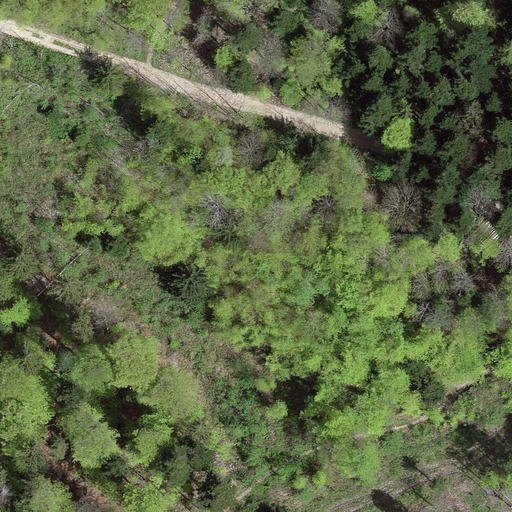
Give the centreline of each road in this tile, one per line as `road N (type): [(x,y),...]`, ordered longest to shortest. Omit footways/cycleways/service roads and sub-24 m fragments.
road 1 (track): [(511,195),(153,79)]
road 2 (track): [(153,79),(0,23)]
road 3 (track): [(511,129),(490,76),(495,0)]
